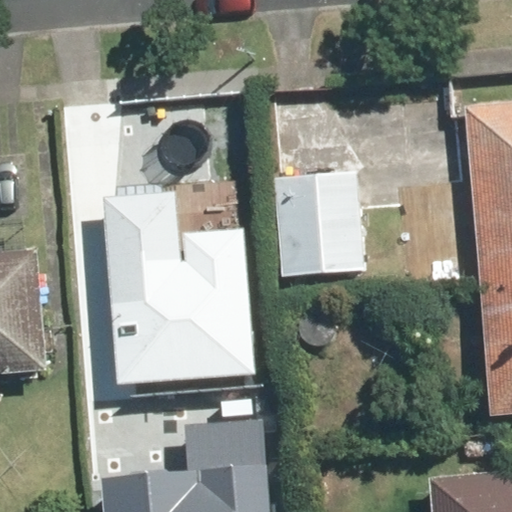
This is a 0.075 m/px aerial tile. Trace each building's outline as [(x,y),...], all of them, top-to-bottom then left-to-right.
[(511,105),(463,110),(489,418),(511,416),(511,105)] [(358,173),(276,179),(284,277),(366,270),(358,173)] [(107,198),(119,385),(256,376),(249,271),(184,275),(179,193),(107,198)] [(0,374),(50,370),(39,249),(0,252),(0,374)] [(118,485),(119,511),(283,511),(278,421),(190,426),(194,480),(118,485)] [(511,511),(511,472),(428,479),(430,511),(511,511)]
